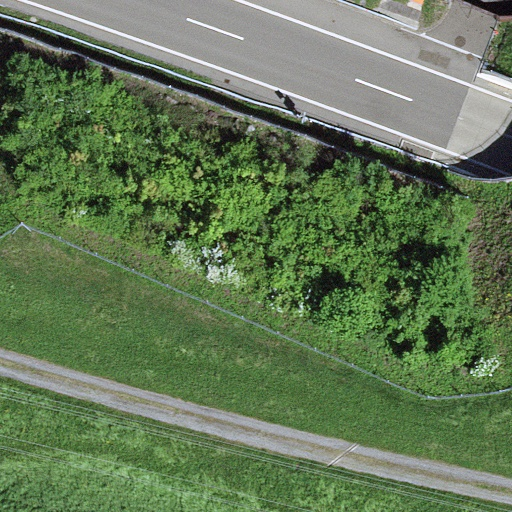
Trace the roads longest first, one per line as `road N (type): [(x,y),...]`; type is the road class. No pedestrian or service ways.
road 1 (motorway): [(0,140),(296,243),(511,330)]
road 2 (track): [(0,358),(241,423),(511,481)]
road 3 (motorway): [(511,137),(135,0)]
